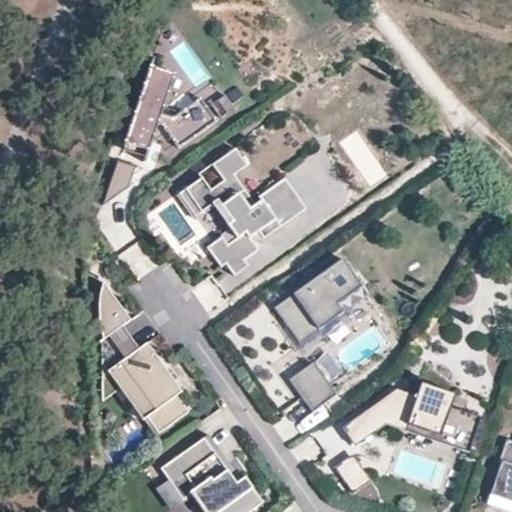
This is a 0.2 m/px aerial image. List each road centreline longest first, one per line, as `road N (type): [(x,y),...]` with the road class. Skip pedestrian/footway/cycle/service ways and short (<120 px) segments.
road 1 (track): [(190,338),(466,136)]
road 2 (residential): [(326,511),(120,241)]
road 3 (track): [(466,136),(370,0)]
